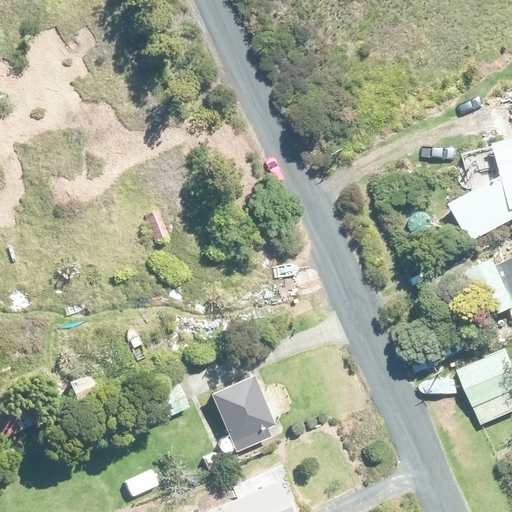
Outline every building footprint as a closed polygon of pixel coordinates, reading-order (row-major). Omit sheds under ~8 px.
[(511,129),(493,135),(501,169),(500,169),(446,197),(467,238),(511,214),(511,129)] [(511,301),(490,254),(464,265),(486,313),(511,301)] [(511,385),(511,366),(503,346),(456,365),(479,421),(511,408),(511,398),(507,387),(511,385)] [(248,371),(208,389),(234,447),(274,430),(248,371)] [(178,378),(137,396),(148,422),(189,405),(178,378)] [(282,511),(268,479),(189,511),(282,511)]
